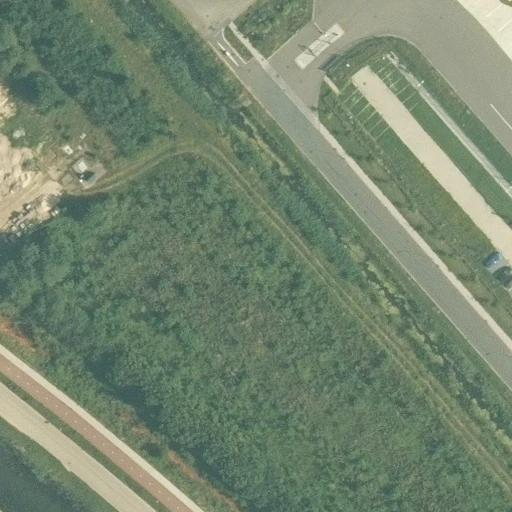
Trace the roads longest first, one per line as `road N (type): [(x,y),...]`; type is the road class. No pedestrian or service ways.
road 1 (track): [(511,485),(77,0)]
road 2 (unclassified): [(511,376),(251,83)]
road 3 (track): [(0,225),(36,193),(86,198),(193,134)]
road 4 (tertiary): [(0,395),(139,511)]
